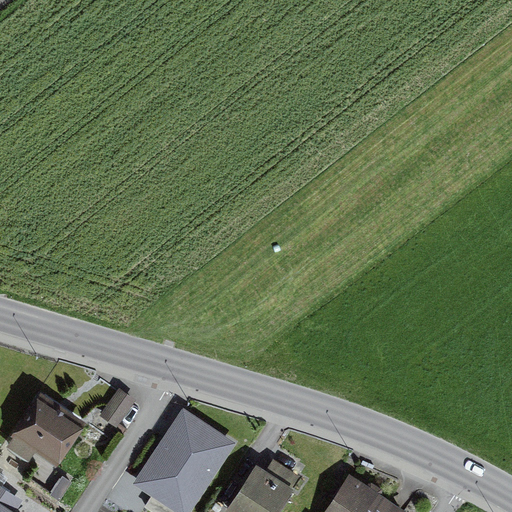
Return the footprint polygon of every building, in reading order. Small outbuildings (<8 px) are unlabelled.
[(119,390),(103,412),(116,422),(133,399),(119,390)] [(44,399),(10,444),(26,456),(34,445),(51,457),(77,423),(44,399)] [(228,443),(184,414),(151,464),(159,470),(148,486),(155,491),(145,505),(155,511),(189,511),(185,509),(228,443)] [(256,465),(229,510),(233,511),(273,511),(296,475),(273,461),(267,472),(256,465)] [(352,476),(328,511),(403,511),(404,511),(352,476)] [(0,511),(9,511),(8,510),(16,497),(0,486),(0,511)]
